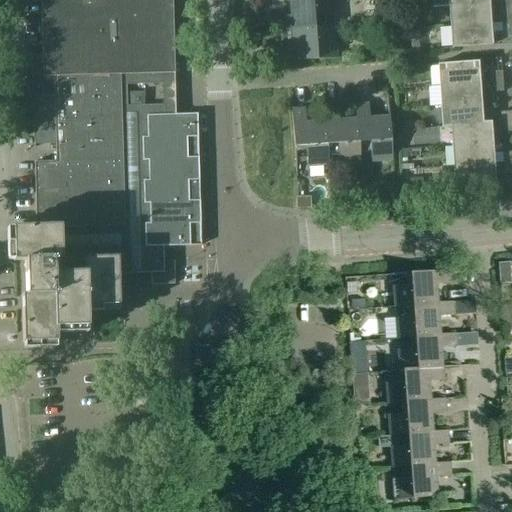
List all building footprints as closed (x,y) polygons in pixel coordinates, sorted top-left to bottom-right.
[(41,0),(43,78),(54,77),(54,76),(120,75),(121,76),(175,75),(172,0),(41,0)] [(293,30),(326,27),(325,16),(335,16),(333,0),(289,0),(291,17),(277,18),(278,31),(292,30),(293,30)] [(449,7),(450,27),(491,24),(490,4),(449,7)] [(511,22),(511,12),(499,13),(500,24),(511,22)] [(493,46),(491,24),(450,27),(452,49),(493,46)] [(279,50),(280,63),(328,60),(327,49),(337,48),(336,27),(326,27),(293,30),(292,30),(293,49),(279,50)] [(511,33),(501,34),(502,45),(511,44),(511,33)] [(438,65),(439,86),(480,83),(479,62),(438,65)] [(489,72),(490,83),(503,82),(502,71),(489,72)] [(121,95),(121,76),(120,75),(54,76),(54,77),(55,97),(121,95)] [(163,257),(162,247),(146,248),(145,224),(150,224),(149,204),(144,204),(143,181),(148,181),(148,161),(143,162),(142,139),(148,139),(147,117),(176,116),(175,75),(121,76),(121,95),(122,117),(122,139),(123,161),(125,227),(98,228),(71,229),(61,229),(61,245),(62,260),(71,260),(118,258),(118,268),(145,267),(163,266),(163,257)] [(504,92),(503,82),(490,83),(491,93),(504,92)] [(482,104),(480,83),(439,86),(441,107),(482,104)] [(122,117),(121,95),(55,97),(55,119),(122,117)] [(482,104),(441,107),(442,128),(451,128),(451,127),(483,124),(483,123),(482,104)] [(360,154),(361,154),(371,154),(372,163),(393,162),(390,118),(370,119),(369,105),(356,106),(357,120),(357,121),(360,154)] [(324,108),(325,123),(325,124),(328,156),(328,157),(339,156),(340,165),(361,164),(361,154),(360,154),(357,121),(357,120),(338,122),(337,107),(324,108)] [(292,111),(295,159),(307,158),(308,168),(329,166),(328,157),(328,156),(325,124),(325,123),(306,124),(305,110),(292,111)] [(511,111),(501,112),(501,123),(511,121),(511,111)] [(198,138),(197,115),(176,115),(147,116),(148,138),(142,138),(143,161),(148,161),(148,160),(188,159),(188,158),(187,138),(198,138)] [(55,119),(56,141),(122,139),(122,117),(55,119)] [(511,121),(501,123),(502,133),(511,132),(511,121)] [(491,122),(483,123),(483,124),(451,127),(451,128),(452,147),(493,144),(491,122)] [(123,161),(122,139),(56,141),(57,162),(57,163),(69,163),(97,162),(123,161)] [(494,164),(493,144),(452,147),(454,167),(494,164)] [(200,201),(199,158),(188,158),(188,159),(148,160),(148,161),(149,181),(144,181),(144,204),(150,204),(150,203),(189,202),(200,201)] [(123,161),(97,162),(98,228),(125,227),(123,161)] [(61,229),(71,229),(69,163),(57,163),(57,162),(35,163),(37,227),(12,228),(13,246),(13,263),(25,262),(25,275),(26,275),(27,296),(22,296),(24,344),(57,343),(57,329),(72,328),(71,260),(62,260),(61,245),(61,229)] [(97,162),(69,163),(71,229),(98,228),(97,162)] [(496,186),(494,164),(454,167),(455,189),(496,186)] [(146,248),(151,248),(164,247),(190,246),(190,225),(201,224),(200,201),(189,202),(150,203),(150,204),(150,224),(145,224),(146,248)] [(118,258),(71,260),(72,328),(89,328),(88,307),(120,306),(120,303),(122,303),(122,290),(119,290),(118,268),(118,258)] [(174,262),(151,262),(152,285),(175,285),(174,262)] [(396,307),(406,306),(407,305),(440,303),(439,284),(453,283),(452,270),(403,273),(404,285),(394,285),(396,307)] [(511,285),(511,275),(501,275),(502,285),(511,285)] [(399,339),(408,338),(408,337),(442,335),(441,316),(455,315),(454,302),(440,303),(407,305),(406,306),(407,317),(397,318),(399,339)] [(399,349),(401,370),(402,370),(445,367),(443,348),(457,347),(456,334),(442,335),(408,337),(408,338),(409,349),(399,349)] [(432,400),(432,399),(431,380),(446,379),(445,367),(402,370),(401,370),(396,370),(397,382),(388,382),(389,404),(399,403),(399,402),(432,400)] [(392,436),(401,435),(401,434),(435,432),(435,431),(433,412),(448,411),(447,398),(432,399),(432,400),(399,402),(399,403),(399,413),(390,414),(392,436)] [(436,464),(437,463),(436,444),(450,443),(449,430),(435,431),(435,432),(401,434),(401,435),(402,445),(392,446),(394,468),(403,467),(403,466),(436,464)] [(451,462),(437,463),(436,464),(403,466),(403,467),(404,477),(394,478),(396,499),(439,496),(438,476),(452,475),(451,462)]
